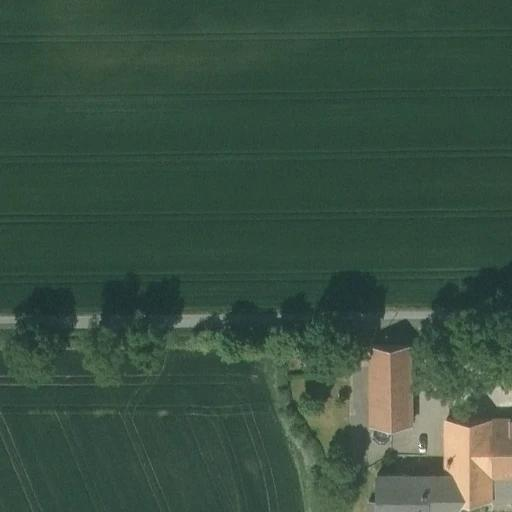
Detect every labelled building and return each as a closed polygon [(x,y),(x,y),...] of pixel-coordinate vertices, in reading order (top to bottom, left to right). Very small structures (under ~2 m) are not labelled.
[(409,341),(369,341),(370,421),(410,421),(409,341)] [(511,414),(490,415),(490,471),(511,471),(511,414)] [(490,415),(446,415),(446,471),(446,494),(446,495),(490,495),(490,491),(490,471),(490,415)] [(426,471),(376,471),(376,511),(426,511),(426,494),(426,471)] [(446,471),(426,471),(426,494),(446,494),(446,471)] [(511,471),(490,471),(490,491),(511,490),(511,471)]
